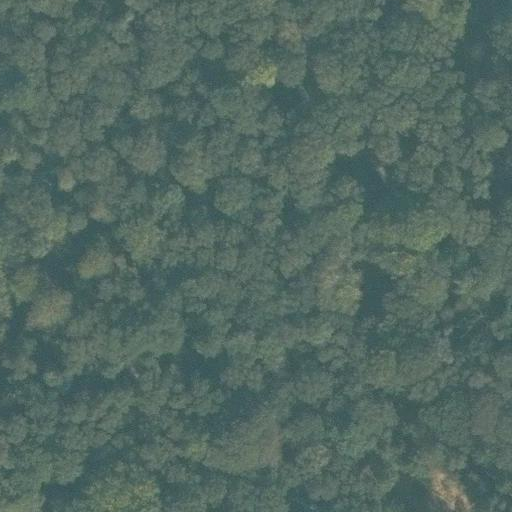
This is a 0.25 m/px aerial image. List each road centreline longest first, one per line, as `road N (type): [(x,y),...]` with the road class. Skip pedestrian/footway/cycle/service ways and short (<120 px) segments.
road 1 (track): [(0,469),(194,503),(215,499),(237,472),(245,438),(238,341),(266,257),(320,187),(375,153)]
road 2 (track): [(511,308),(238,0)]
road 3 (track): [(439,159),(436,46),(444,0)]
road 4 (track): [(511,175),(375,153)]
